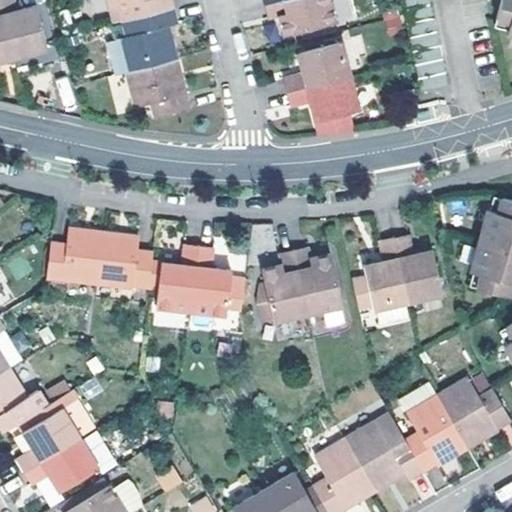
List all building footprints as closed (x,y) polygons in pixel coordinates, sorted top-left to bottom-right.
[(10,0),(0,0),(0,18),(10,59),(44,50),(34,7),(14,13),(10,0)] [(170,8),(167,0),(106,0),(109,9),(117,7),(120,20),(170,8)] [(329,0),(279,0),(262,5),(265,20),(278,16),(279,20),(282,35),(335,22),(329,0)] [(350,0),(334,0),(337,23),(354,21),(350,0)] [(447,103),(428,0),(398,0),(421,108),(447,103)] [(499,0),(497,0),(492,19),(506,23),(502,33),(511,36),(511,0),(511,3),(504,1),(499,0)] [(174,25),(170,8),(120,20),(124,37),(117,39),(125,71),(173,59),(165,27),(174,25)] [(0,61),(10,59),(0,18),(0,61)] [(282,79),(284,92),(348,76),(339,42),(297,53),(300,68),(302,73),(282,79)] [(187,110),(173,59),(125,71),(135,108),(150,105),(154,118),(187,110)] [(61,101),(73,98),(68,76),(57,79),(61,101)] [(348,76),(284,92),(288,107),(309,102),(310,105),(317,134),(352,130),(347,112),(356,110),(348,76)] [(401,89),(405,109),(414,107),(410,88),(401,89)] [(474,288),(495,293),(496,287),(498,279),(511,283),(511,202),(497,198),(493,214),(483,211),(467,272),(477,275),(474,288)] [(44,279),(95,284),(101,233),(87,231),(65,229),(63,244),(48,242),(44,279)] [(101,233),(95,284),(130,288),(130,285),(145,287),(148,262),(149,253),(134,251),(135,236),(119,234),(101,233)] [(391,239),(405,303),(439,295),(430,252),(410,256),(405,236),(391,239)] [(405,303),(391,239),(376,242),(381,263),(362,267),(364,278),(371,310),(405,303)] [(178,266),(159,263),(148,262),(145,287),(144,291),(155,293),(154,307),(188,311),(196,246),(181,244),(178,266)] [(211,247),(196,246),(188,311),(222,316),(223,309),(239,310),(243,277),(227,276),(227,272),(209,269),(211,247)] [(306,248),(292,251),(305,314),(320,311),(324,328),(342,322),(328,256),(309,260),(306,248)] [(305,314),(292,251),(276,255),(279,267),(259,271),(261,279),(255,280),(252,304),(265,301),(268,319),(269,322),(305,314)] [(349,282),(356,314),(371,310),(364,278),(349,282)] [(511,297),(511,283),(498,279),(496,287),(495,293),(511,297)] [(255,322),(268,319),(265,301),(252,304),(255,322)] [(511,320),(503,325),(511,338),(500,344),(511,366),(511,320)] [(0,356),(6,367),(17,360),(0,330),(0,356)] [(0,427),(2,430),(16,421),(48,402),(40,388),(24,397),(6,367),(0,370),(0,427)] [(464,379),(435,395),(465,449),(496,431),(494,428),(507,420),(490,390),(476,398),(464,379)] [(14,457),(22,471),(77,437),(60,409),(75,400),(69,389),(48,402),(16,421),(31,446),(14,457)] [(416,433),(402,441),(420,472),(433,464),(435,466),(465,449),(435,395),(405,413),(416,433)] [(406,479),(420,472),(402,441),(386,412),(342,438),(372,490),(402,473),(406,479)] [(77,437),(22,471),(29,483),(47,473),(58,491),(96,468),(111,458),(93,427),(77,437)] [(323,477),(310,485),(324,511),(334,511),(372,490),(342,438),(311,456),(323,477)] [(96,468),(101,475),(116,466),(111,458),(96,468)] [(171,465),(156,474),(165,489),(180,480),(171,465)] [(291,472),(260,490),(272,511),(289,511),(308,501),(291,472)] [(55,504),(60,511),(106,485),(100,476),(55,504)] [(126,479),(109,489),(106,485),(60,511),(127,511),(141,504),(135,490),(130,484),(126,479)] [(272,511),(260,490),(229,507),(232,511),(272,511)] [(215,511),(206,495),(189,504),(193,511),(215,511)]
